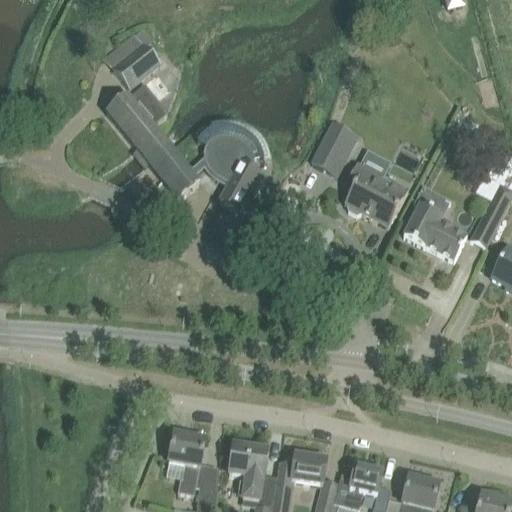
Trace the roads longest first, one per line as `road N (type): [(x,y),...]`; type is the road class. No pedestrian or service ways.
road 1 (residential): [(91,511),(141,392),(511,464)]
road 2 (tertiary): [(356,360),(156,335),(84,339)]
road 3 (tertiary): [(84,339),(349,391)]
road 4 (residential): [(360,336),(363,326),(351,314),(186,233)]
road 5 (tertiary): [(349,391),(511,429)]
road 6 (tertiary): [(511,397),(356,360)]
